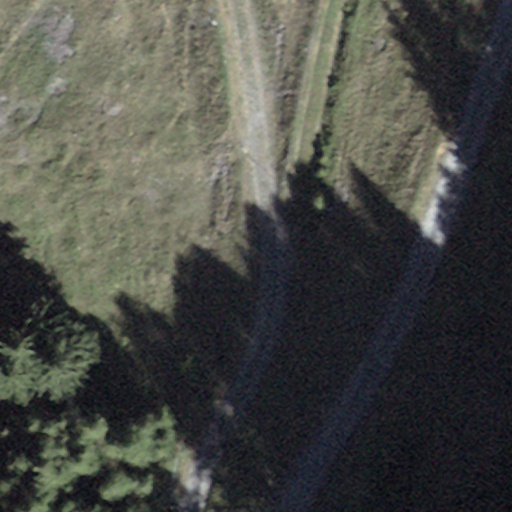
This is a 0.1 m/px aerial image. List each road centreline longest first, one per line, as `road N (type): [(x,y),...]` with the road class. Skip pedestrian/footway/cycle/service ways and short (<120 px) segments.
road 1 (track): [(251,511),(397,286),(501,0)]
road 2 (track): [(207,511),(248,290),(210,0)]
